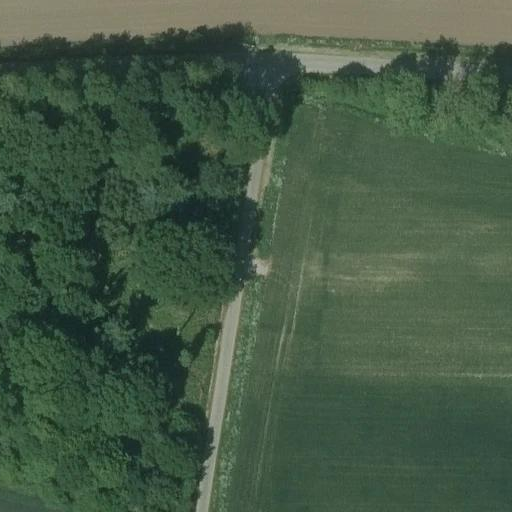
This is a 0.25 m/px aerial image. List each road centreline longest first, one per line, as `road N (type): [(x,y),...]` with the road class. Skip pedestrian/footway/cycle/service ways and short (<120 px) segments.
road 1 (unclassified): [(205,511),(270,59)]
road 2 (unclassified): [(270,59),(0,67)]
road 3 (unclassified): [(270,59),(511,73)]
